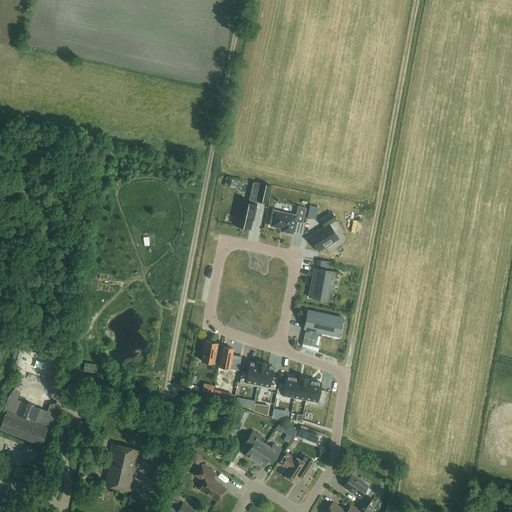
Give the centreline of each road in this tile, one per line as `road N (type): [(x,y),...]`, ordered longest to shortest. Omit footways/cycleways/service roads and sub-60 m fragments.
road 1 (residential): [(279,351),(294,266),(282,252),(225,246),(207,326)]
road 2 (residential): [(279,351),(346,374),(337,460)]
